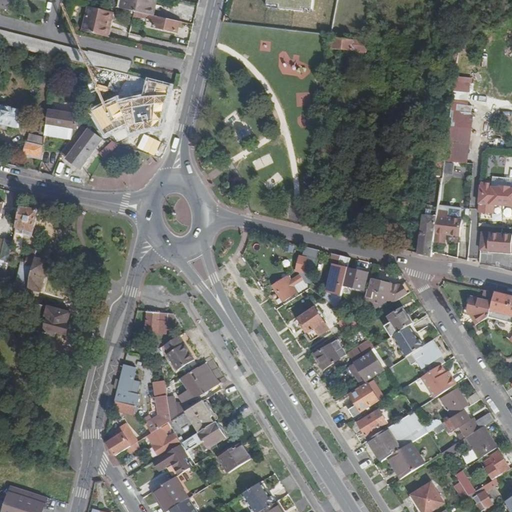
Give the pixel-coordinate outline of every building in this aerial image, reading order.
[(156,6),(157,0),(124,0),(122,10),(135,12),(151,16),(153,6),(156,6)] [(318,0),(315,18),(319,18),(334,20),(337,0),(318,0)] [(89,7),(83,32),(106,38),(109,28),(106,27),(110,12),(89,7)] [(181,28),(183,23),(151,16),(150,20),(154,21),(152,28),(178,33),(179,28),(181,28)] [(328,35),(331,35),(334,20),(319,18),(316,33),(318,33),(328,35)] [(49,56),(58,58),(90,66),(94,67),(128,76),(131,63),(88,52),(88,54),(57,46),(0,31),(0,43),(8,45),(49,56)] [(366,56),(368,42),(333,38),(332,49),(360,52),(360,55),(366,56)] [(387,43),(370,41),(369,49),(386,51),(387,43)] [(411,50),(400,48),(398,59),(410,60),(411,50)] [(47,66),(56,68),(58,58),(49,56),(47,66)] [(154,82),(128,76),(94,67),(88,91),(98,94),(97,98),(93,116),(135,126),(138,116),(145,118),(154,82)] [(164,84),(154,82),(145,118),(154,121),(164,84)] [(92,97),(87,118),(88,119),(92,120),(93,116),(97,98),(92,97)] [(0,106),(0,123),(17,127),(21,111),(0,106)] [(445,160),(468,163),(474,113),(452,110),(445,160)] [(49,111),(46,135),(72,139),(73,129),(80,130),(82,127),(88,119),(87,118),(82,117),(79,116),(49,111)] [(82,127),(90,132),(92,120),(88,119),(82,127)] [(80,130),(62,153),(81,167),(101,141),(90,132),(82,127),(80,130)] [(115,138),(99,152),(105,158),(121,144),(115,138)] [(42,159),(44,147),(27,143),(24,155),(42,159)] [(446,162),(445,172),(454,174),(455,163),(446,162)] [(278,173),(271,178),(276,185),(284,179),(278,173)] [(482,183),(479,212),(490,213),(491,204),(495,205),(511,206),(511,188),(492,187),(493,184),(482,183)] [(21,211),(19,219),(17,228),(33,232),(38,211),(22,207),(21,211)] [(11,217),(19,219),(21,211),(14,209),(11,217)] [(447,212),(437,211),(436,217),(433,242),(445,243),(446,234),(446,232),(449,232),(449,234),(459,236),(461,219),(447,217),(447,212)] [(433,242),(436,217),(424,216),(419,254),(431,257),(433,242)] [(511,234),(482,232),(481,250),(489,251),(489,253),(495,253),(495,251),(506,252),(506,254),(511,254),(511,234)] [(0,303),(14,242),(5,240),(0,263),(0,303)] [(18,282),(30,285),(36,259),(40,242),(33,240),(27,264),(22,263),(18,282)] [(311,290),(312,284),(319,251),(306,248),(303,259),(299,259),(296,272),(274,287),(282,299),(284,303),(291,298),(291,297),(296,293),(298,292),(295,288),(303,283),(307,289),(310,290),(311,290)] [(341,301),(344,287),(348,269),(350,259),(334,255),(331,266),(333,266),(327,294),(323,298),(339,310),(341,301)] [(48,262),(36,259),(30,285),(29,289),(42,292),(48,262)] [(348,269),(344,287),(351,289),(353,282),(367,285),(369,274),(348,269)] [(369,290),(365,305),(378,308),(389,301),(396,303),(413,292),(407,284),(402,287),(374,281),(372,291),(369,290)] [(298,295),(307,289),(303,283),(295,288),(298,292),(296,293),(298,295)] [(312,284),(311,290),(317,294),(320,290),(312,284)] [(470,315),(476,326),(490,318),(496,295),(486,292),(484,301),(471,298),(468,315),(470,315)] [(511,298),(496,295),(490,318),(511,323),(511,298)] [(70,314),(50,308),(47,317),(50,317),(45,334),(55,337),(56,332),(67,334),(70,325),(67,325),(70,314)] [(315,309),(298,321),(312,343),(329,332),(315,309)] [(343,312),(339,310),(335,315),(352,327),(355,322),(343,312)] [(386,327),(393,338),(409,327),(413,325),(404,310),(389,319),(392,323),(386,327)] [(182,327),(173,314),(161,313),(149,312),(148,314),(147,332),(167,333),(168,326),(182,327)] [(413,324),(418,332),(431,325),(427,317),(413,324)] [(409,327),(393,338),(406,359),(408,357),(424,347),(418,338),(416,339),(409,327)] [(263,328),(259,330),(268,345),(272,342),(263,328)] [(193,360),(179,336),(164,345),(169,353),(166,354),(177,371),(193,360)] [(376,339),(371,342),(375,349),(380,345),(376,339)] [(324,369),(347,355),(338,341),(315,355),(324,369)] [(350,355),(354,362),(375,349),(371,342),(350,355)] [(424,347),(408,357),(413,365),(418,362),(423,369),(430,364),(433,370),(441,365),(446,363),(432,342),(424,347)] [(147,345),(144,356),(155,359),(158,348),(147,345)] [(357,364),(368,383),(384,372),(373,354),(357,364)] [(205,363),(181,379),(189,391),(180,397),(185,406),(218,385),(205,363)] [(124,365),(114,401),(126,404),(136,368),(124,365)] [(435,400),(458,386),(453,378),(450,380),(447,374),(441,365),(433,370),(421,378),(435,400)] [(351,411),(355,417),(379,402),(368,385),(351,395),(358,406),(351,411)] [(453,417),(469,407),(459,390),(442,401),(453,417)] [(469,400),(472,405),(481,400),(477,394),(469,400)] [(172,421),(185,412),(180,402),(174,401),(173,396),(168,396),(170,409),(172,421)] [(126,404),(114,401),(113,407),(125,409),(126,407),(126,404)] [(169,422),(182,444),(215,423),(211,417),(213,416),(203,401),(185,412),(172,421),(169,422)] [(130,410),(126,407),(125,409),(113,407),(112,411),(129,415),(130,410)] [(12,412),(3,409),(0,422),(9,424),(12,412)] [(156,431),(164,426),(169,422),(172,421),(170,409),(146,424),(152,433),(156,431)] [(379,411),(358,424),(367,438),(373,434),(374,435),(381,431),(380,430),(387,425),(379,411)] [(388,459),(412,444),(429,433),(425,428),(415,412),(369,441),(383,463),(388,459)] [(461,428),(465,434),(467,437),(477,430),(478,432),(483,428),(495,421),(490,414),(476,423),(475,420),(471,422),(470,421),(465,412),(448,423),(454,432),(461,428)] [(227,437),(217,422),(215,423),(182,444),(188,452),(194,448),(204,442),(209,449),(227,437)] [(435,422),(425,428),(429,433),(434,430),(439,427),(435,422)] [(439,427),(434,430),(438,435),(446,430),(442,424),(439,427)] [(167,432),(164,426),(156,431),(160,436),(167,432)] [(496,450),(483,428),(478,432),(468,438),(482,459),(496,450)] [(128,431),(123,434),(131,446),(136,443),(128,431)] [(115,456),(131,446),(123,434),(123,433),(107,444),(115,456)] [(160,440),(152,445),(159,456),(179,443),(174,435),(161,443),(160,440)] [(229,473),(251,459),(242,444),(219,459),(229,473)] [(388,459),(401,480),(425,465),(412,444),(388,459)] [(455,446),(442,454),(448,463),(455,458),(452,454),(462,448),(459,444),(455,446)] [(155,461),(156,461),(161,471),(164,469),(171,480),(175,478),(189,469),(184,460),(187,458),(180,446),(155,461)] [(196,452),(194,448),(188,452),(192,458),(195,456),(196,452)] [(494,480),(496,479),(505,474),(504,471),(509,468),(499,452),(491,458),(495,464),(487,469),(494,480)] [(167,511),(188,499),(175,478),(171,480),(155,491),(167,511)] [(494,480),(469,496),(472,500),(475,498),(479,505),(477,507),(480,511),(484,511),(485,511),(493,506),(486,494),(500,485),(496,479),(494,480)] [(262,482),(243,494),(254,511),(260,511),(276,502),(272,495),(271,496),(262,482)] [(469,496),(461,483),(456,487),(463,500),(469,496)] [(431,485),(413,497),(422,511),(432,511),(444,504),(431,485)] [(10,487),(1,511),(41,511),(46,497),(10,487)] [(282,511),(276,502),(260,511),(282,511)]
